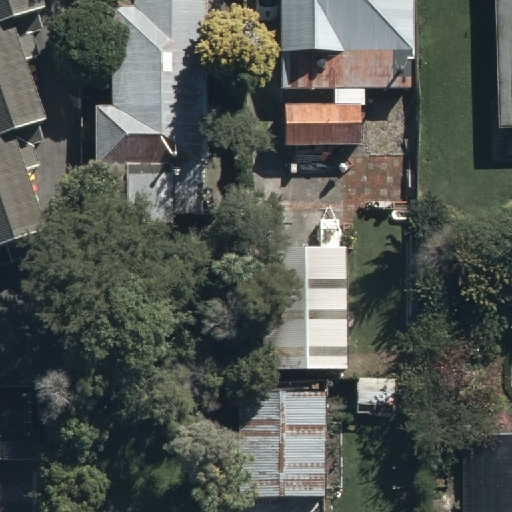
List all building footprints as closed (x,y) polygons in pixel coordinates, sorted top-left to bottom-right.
[(0,0),(0,248),(38,236),(17,172),(39,164),(27,127),(47,121),(25,57),(39,52),(26,14),(36,11),(32,0),(0,0)] [(206,201),(206,0),(111,0),(112,106),(96,106),(96,174),(124,174),(124,227),(175,227),(175,201),(206,201)] [(411,92),(412,0),(281,0),(279,91),(331,92),(331,108),(285,107),(284,152),(358,153),(360,91),(411,92)] [(511,0),(497,0),(502,138),(511,137),(511,0)] [(348,248),(260,247),(258,374),(346,376),(348,248)] [(324,390),(235,392),(238,499),(326,496),(326,465),(324,390)] [(511,511),(511,439),(462,441),(464,511),(511,511)]
